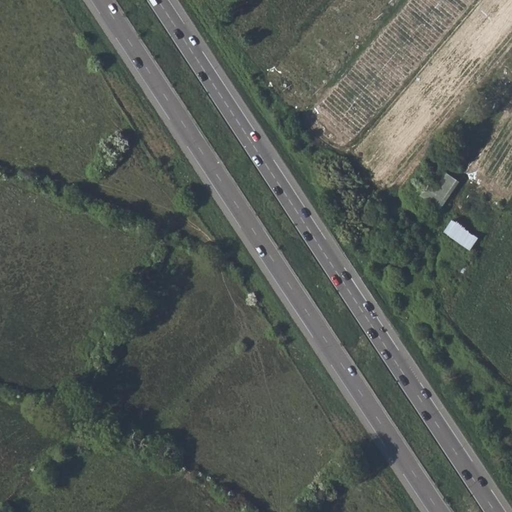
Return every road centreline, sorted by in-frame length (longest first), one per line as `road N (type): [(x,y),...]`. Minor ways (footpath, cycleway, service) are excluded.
road 1 (trunk): [(101,0),(440,511)]
road 2 (trunk): [(496,511),(158,0)]
road 3 (track): [(511,456),(203,0)]
